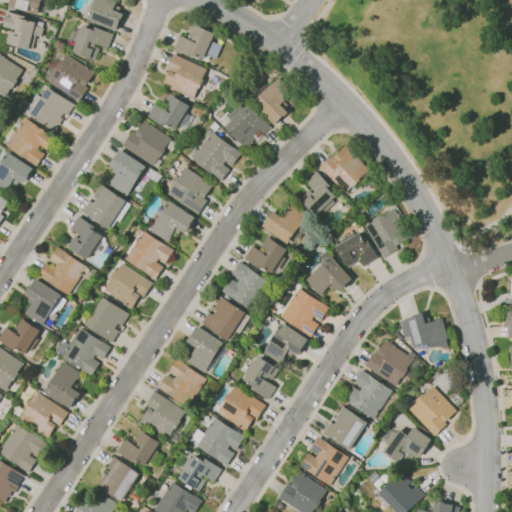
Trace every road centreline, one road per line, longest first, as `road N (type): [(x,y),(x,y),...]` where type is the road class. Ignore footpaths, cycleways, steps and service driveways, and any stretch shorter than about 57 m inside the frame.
road 1 (residential): [(344,104),(256,186),(40,511),(119,96),(161,0)]
road 2 (tertiary): [(196,0),(293,53),(416,195),(450,269),(482,378),(484,511)]
road 3 (residential): [(450,269),(394,289),(368,312),(232,511)]
